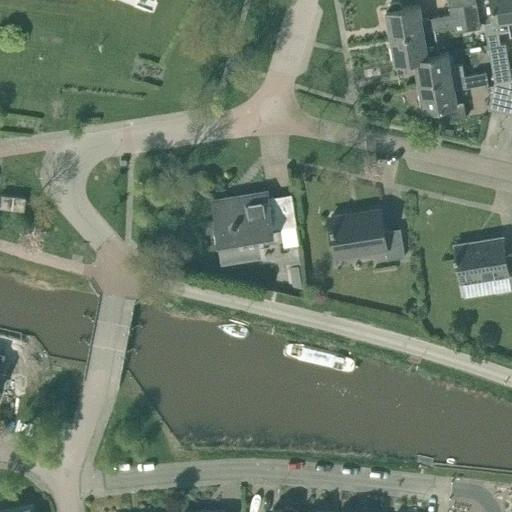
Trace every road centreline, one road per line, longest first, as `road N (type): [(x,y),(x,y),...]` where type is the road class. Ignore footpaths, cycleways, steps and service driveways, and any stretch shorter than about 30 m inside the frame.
road 1 (residential): [(493,511),(473,492),(250,470),(65,484)]
road 2 (unclassified): [(511,379),(114,272)]
road 3 (unclassified): [(114,272),(109,246),(66,193),(68,159),(80,148),(268,118)]
road 4 (residential): [(511,172),(268,118)]
road 5 (unclassified): [(111,297),(94,395),(64,471)]
road 6 (unclassified): [(268,118),(303,0)]
